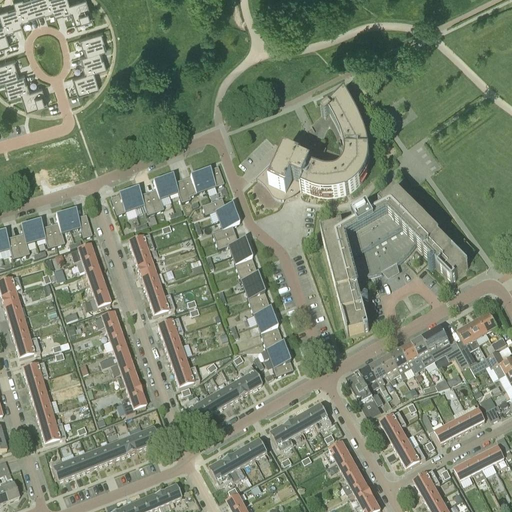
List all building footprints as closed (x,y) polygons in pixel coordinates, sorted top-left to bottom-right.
[(17,0),(13,2),(14,7),(15,8),(20,23),(29,20),(28,19),(35,17),(36,17),(36,18),(30,0),(17,0)] [(30,0),(36,18),(37,18),(37,17),(36,16),(44,14),(44,15),(53,13),(53,12),(49,0),(30,0)] [(49,0),(53,12),(53,13),(54,18),(55,18),(55,17),(55,16),(62,14),(62,15),(71,13),(69,5),(69,3),(67,0),(49,0)] [(69,5),(71,13),(75,25),(76,25),(75,24),(82,21),(83,23),(92,20),(86,0),(80,0),(76,1),(76,3),(69,5)] [(0,19),(1,25),(2,26),(5,33),(14,31),(14,30),(13,29),(21,27),(21,28),(22,28),(20,23),(15,8),(8,10),(7,9),(0,11),(0,19)] [(0,48),(1,48),(1,47),(8,45),(8,46),(9,46),(5,33),(2,26),(0,26),(0,48)] [(102,32),(78,40),(78,41),(80,40),(83,49),(84,49),(86,56),(99,52),(100,52),(101,52),(106,50),(106,49),(105,50),(103,43),(103,42),(104,42),(101,34),(103,33),(102,32)] [(85,56),(79,58),(79,59),(80,59),(81,58),(83,66),(82,66),(83,71),(84,74),(84,75),(92,72),(92,73),(94,72),(107,68),(107,67),(106,68),(103,59),(102,59),(100,52),(99,52),(86,56),(85,56)] [(15,60),(0,64),(0,83),(3,82),(4,82),(17,77),(15,70),(16,69),(14,61),(15,60),(15,59),(15,60)] [(84,74),(72,78),(72,79),(73,79),(76,86),(74,86),(77,96),(99,89),(96,79),(94,80),(92,73),(92,72),(84,75),(84,74)] [(17,77),(4,82),(6,89),(6,90),(5,90),(8,98),(6,99),(7,100),(20,95),(22,95),(22,94),(29,92),(26,83),(25,83),(23,76),(24,76),(24,75),(18,77),(17,77)] [(29,92),(22,94),(22,95),(24,102),(23,102),(26,112),(47,105),(44,96),(43,96),(41,89),(42,89),(42,88),(29,92)] [(340,137),(341,139),(342,144),(345,153),(345,158),(345,162),(344,166),(343,169),(341,172),(338,175),(336,176),(334,176),(330,177),(326,177),(324,176),(318,174),(311,172),(312,172),(311,171),(310,172),(301,165),(302,162),(301,162),(301,163),(284,155),(285,155),(285,154),(255,183),(256,184),(257,182),(259,184),(261,185),(263,187),(265,188),(267,190),(268,192),(270,194),(272,198),(274,200),(276,201),(278,202),(280,203),(283,203),(282,204),(283,204),(291,186),(302,191),(300,194),(301,195),(302,193),(311,197),(315,198),(320,199),(326,200),(333,200),(340,198),(346,197),(349,195),(352,194),(356,190),(360,187),(361,184),(365,177),(367,173),(368,167),(369,163),(369,156),(368,148),(366,141),(363,133),(359,121),(355,114),(345,96),(346,95),(345,95),(321,118),(322,119),(325,121),(329,117),(334,126),(340,137)] [(217,170),(199,177),(206,194),(212,191),(214,190),(214,191),(224,187),(217,170)] [(182,183),(188,200),(189,200),(197,197),(206,194),(199,177),(198,177),(182,183)] [(162,183),(169,199),(178,196),(181,206),(190,203),(189,200),(188,200),(182,183),(175,186),(172,179),(165,182),(164,182),(162,183)] [(162,183),(153,186),(155,193),(148,196),(155,216),(157,215),(163,213),(160,203),(169,199),(162,183)] [(143,209),(147,219),(155,216),(148,196),(140,199),(138,192),(136,192),(130,194),(129,195),(128,195),(134,212),(143,209)] [(128,195),(110,202),(116,219),(121,217),(125,216),(125,215),(134,212),(128,195)] [(371,221),(368,216),(366,213),(362,215),(354,217),(349,218),(352,224),(355,230),(344,236),(342,232),(338,233),(338,234),(322,238),(322,237),(321,237),(347,338),(348,338),(348,337),(364,333),(364,334),(369,333),(355,281),(359,281),(362,281),(365,280),(369,280),(372,279),(375,278),(378,277),(381,276),(386,274),(390,278),(392,277),(395,275),(393,270),(397,267),(400,265),(402,263),(405,261),(407,258),(409,255),(411,253),(413,250),(415,248),(452,285),(456,282),(455,281),(467,270),(468,270),(395,195),(394,196),(395,197),(383,208),(382,207),(379,211),(382,214),(371,221)] [(221,203),(202,210),(205,219),(212,216),(215,215),(218,223),(218,224),(235,218),(234,216),(232,209),(231,208),(224,211),(221,203)] [(67,217),(65,217),(70,234),(79,231),(83,242),(92,239),(86,219),(77,221),(75,214),(67,216),(67,217)] [(55,220),(57,227),(50,229),(56,250),(64,247),(61,237),(70,234),(65,217),(64,217),(59,219),(55,220)] [(235,219),(235,218),(218,224),(222,233),(211,237),(214,245),(234,238),(232,231),(232,230),(238,228),(235,219)] [(31,227),(30,228),(35,245),(44,242),(47,252),(56,250),(50,229),(42,232),(40,224),(39,225),(33,227),(31,227)] [(20,231),(22,238),(14,240),(21,260),(29,258),(26,247),(35,245),(30,228),(29,228),(24,229),(20,231)] [(162,232),(164,237),(171,235),(169,229),(162,232)] [(0,255),(9,252),(12,263),(21,260),(14,240),(7,242),(5,235),(3,235),(0,236),(0,255)] [(234,238),(214,245),(217,253),(218,253),(228,250),(230,257),(231,259),(248,252),(247,251),(244,242),(237,245),(235,240),(234,238)] [(154,253),(149,239),(128,246),(133,260),(148,255),(154,253)] [(81,265),(94,261),(90,249),(71,256),(74,266),(80,264),(81,265)] [(249,257),(248,252),(231,259),(234,265),(234,267),(237,276),(254,270),(251,262),(249,257)] [(137,271),(152,266),(148,255),(133,260),(137,271)] [(85,277),(98,273),(94,261),(81,265),(76,267),(79,277),(84,275),(85,277)] [(192,271),(201,267),(200,262),(190,266),(192,271)] [(50,263),(45,265),(48,274),(53,272),(50,263)] [(141,283),(156,278),(152,266),(137,271),(141,283)] [(255,272),(254,270),(237,276),(240,285),(241,284),(241,285),(244,293),(260,287),(256,274),(255,272)] [(54,276),(56,283),(57,287),(66,284),(62,273),(54,276)] [(89,289),(102,284),(98,273),(85,277),(86,279),(81,281),(84,290),(89,289)] [(145,294),(160,289),(156,278),(141,283),(145,294)] [(22,295),(17,281),(6,284),(0,286),(0,298),(1,302),(16,297),(22,295)] [(93,300),(106,296),(102,284),(89,289),(93,300)] [(267,304),(260,287),(244,293),(247,302),(250,311),(267,304)] [(51,295),(48,288),(40,290),(43,298),(51,295)] [(53,290),(56,300),(62,298),(59,289),(53,290)] [(149,305),(164,300),(160,289),(145,294),(149,305)] [(89,304),(92,313),(110,307),(106,296),(93,300),(93,302),(89,304)] [(4,313),(19,309),(16,297),(1,302),(4,313)] [(174,312),(169,298),(164,300),(149,305),(154,320),(174,312)] [(187,306),(189,312),(196,309),(195,304),(187,306)] [(273,322),(267,304),(250,311),(250,312),(251,315),(253,319),(257,328),(273,322)] [(8,325),(23,320),(23,319),(26,318),(24,310),(20,311),(19,309),(4,313),(8,325)] [(192,320),(199,318),(197,312),(190,315),(192,320)] [(66,325),(77,321),(75,316),(64,320),(66,325)] [(104,333),(117,329),(113,317),(100,322),(104,333)] [(478,324),(486,337),(497,331),(489,317),(478,324)] [(11,336),(26,332),(23,320),(8,325),(11,336)] [(162,343),(177,338),(182,336),(177,322),(157,329),(162,343)] [(280,339),(273,322),(257,328),(260,336),(259,337),(263,345),(280,339)] [(489,343),(486,337),(478,324),(467,330),(478,348),(489,343)] [(69,338),(76,336),(74,328),(67,330),(66,330),(69,338)] [(108,345),(121,340),(117,329),(104,333),(108,345)] [(479,350),(478,348),(467,330),(457,336),(462,345),(457,347),(463,357),(468,367),(469,367),(470,370),(476,366),(469,355),(479,350)] [(455,362),(457,360),(450,348),(441,331),(422,341),(435,364),(446,358),(449,364),(455,361),(455,362)] [(11,336),(15,348),(36,342),(36,341),(34,332),(27,334),(26,332),(11,336)] [(166,355),(181,350),(177,338),(162,343),(166,355)] [(269,362),(286,356),(284,352),(283,347),(280,340),(280,339),(263,345),(266,354),(266,353),(266,354),(269,362)] [(112,356),(125,352),(121,340),(108,345),(112,356)] [(424,371),(435,364),(422,341),(411,347),(424,371)] [(492,347),(496,354),(506,348),(502,341),(492,347)] [(40,356),(36,342),(15,348),(19,362),(40,356)] [(461,372),(468,367),(463,357),(457,347),(456,345),(450,348),(457,360),(455,362),(461,372)] [(413,377),(424,371),(411,347),(400,353),(413,377)] [(490,357),(496,354),(492,347),(486,350),(490,357)] [(170,366),(185,361),(181,350),(166,355),(170,366)] [(116,368),(129,363),(125,352),(112,356),(116,368)] [(403,383),(404,382),(413,377),(400,353),(390,359),(400,377),(403,383)] [(505,378),(511,374),(511,361),(505,366),(499,355),(485,362),(470,370),(474,377),(489,369),(491,373),(493,372),(498,382),(505,378)] [(276,380),(293,374),(286,356),(269,362),(272,371),(276,380)] [(233,363),(236,368),(243,364),(240,359),(233,363)] [(390,383),(400,377),(390,359),(380,365),(387,378),(390,383)] [(174,377),(189,372),(185,361),(170,366),(174,377)] [(121,379),(133,375),(129,363),(116,368),(110,370),(113,379),(120,377),(121,379)] [(382,381),(387,378),(380,365),(369,371),(376,384),(377,384),(380,389),(385,386),(382,381)] [(42,383),(47,381),(43,367),(22,373),(27,387),(42,383)] [(206,371),(210,376),(216,371),(213,367),(206,371)] [(262,388),(251,369),(238,377),(241,382),(249,396),(262,388)] [(194,370),(189,372),(174,377),(179,392),(199,385),(194,370)] [(366,390),(376,384),(369,371),(359,377),(366,390)] [(120,392),(125,391),(137,386),(133,375),(121,379),(121,381),(117,382),(120,392)] [(377,410),(372,401),(369,396),(366,390),(359,377),(346,385),(368,424),(381,416),(377,410)] [(230,388),(238,402),(249,396),(241,382),(230,388)] [(435,388),(438,394),(450,390),(445,382),(435,388)] [(30,399),(45,394),(42,383),(27,387),(30,399)] [(217,390),(228,408),(238,402),(230,388),(228,384),(218,390),(217,390)] [(129,402),(142,398),(137,386),(125,391),(129,402)] [(210,401),(217,414),(228,408),(217,390),(218,390),(217,389),(206,395),(210,401)] [(181,394),(183,400),(190,397),(188,391),(181,394)] [(410,393),(413,399),(418,398),(414,391),(410,393)] [(480,393),(473,396),(476,402),(483,399),(480,393)] [(34,410),(48,406),(45,394),(30,399),(34,410)] [(377,410),(383,406),(378,397),(376,398),(373,394),(369,396),(372,401),(377,410)] [(135,415),(134,413),(146,409),(142,398),(129,402),(120,405),(125,419),(135,415)] [(196,401),(183,408),(194,427),(207,420),(199,407),(196,401)] [(199,407),(207,420),(217,414),(210,401),(199,407)] [(485,415),(490,412),(485,402),(480,405),(485,415)] [(37,422),(52,417),(48,406),(34,410),(37,422)] [(413,407),(407,409),(411,417),(416,414),(413,407)] [(332,427),(328,421),(321,408),(318,409),(308,415),(315,428),(319,434),(332,427)] [(500,413),(498,408),(490,412),(485,415),(491,426),(499,422),(496,415),(500,413)] [(463,436),(473,431),(467,418),(464,412),(454,418),(457,424),(456,424),(463,436)] [(467,418),(473,431),(484,425),(478,413),(467,418)] [(303,436),(315,428),(308,415),(295,423),(303,436)] [(387,439),(400,432),(406,428),(399,415),(393,419),(380,426),(387,439)] [(441,448),(452,442),(445,430),(444,431),(441,426),(433,430),(425,416),(422,417),(423,424),(429,436),(435,433),(435,435),(434,435),(441,448)] [(40,433),(55,429),(52,417),(37,422),(40,433)] [(103,422),(97,424),(99,430),(105,428),(103,422)] [(290,443),(303,436),(295,423),(283,430),(290,443)] [(452,442),(463,436),(456,424),(448,429),(445,430),(452,442)] [(45,448),(66,442),(61,427),(55,429),(40,433),(45,448)] [(77,433),(79,439),(86,436),(84,430),(77,433)] [(283,430),(270,437),(281,456),(294,449),(290,443),(283,430)] [(142,436),(148,450),(159,446),(153,432),(142,436)] [(393,450),(406,442),(400,432),(387,439),(393,450)] [(125,459),(136,455),(131,441),(128,435),(117,439),(125,459)] [(136,455),(148,450),(142,436),(131,441),(136,455)] [(334,443),(331,437),(324,441),(327,446),(334,443)] [(114,463),(125,459),(117,439),(107,443),(109,449),(108,449),(114,463)] [(509,453),(509,452),(503,440),(497,444),(503,456),(503,455),(509,453)] [(399,460),(412,452),(406,442),(393,450),(399,460)] [(247,450),(254,463),(258,469),(271,462),(260,443),(247,450)] [(429,455),(434,452),(430,445),(425,448),(429,455)] [(330,470),(336,467),(349,459),(342,446),(329,453),(323,457),(330,470)] [(102,468),(114,463),(108,449),(97,453),(102,468)] [(406,473),(419,466),(425,462),(418,449),(412,452),(399,460),(406,473)] [(242,471),(254,463),(247,450),(234,457),(242,471)] [(493,468),(504,463),(498,451),(487,457),(493,468)] [(91,472),(102,468),(97,453),(85,458),(91,472)] [(511,459),(509,453),(503,455),(507,464),(511,461),(511,459)] [(240,482),(235,474),(242,471),(234,457),(222,465),(233,484),(234,486),(240,482)] [(482,474),(493,468),(487,457),(476,462),(482,474)] [(69,481),(80,477),(74,462),(72,463),(71,458),(62,462),(64,467),(63,467),(69,481)] [(80,477),(91,472),(85,458),(74,462),(80,477)] [(301,463),(304,469),(311,465),(308,459),(301,463)] [(342,477),(355,470),(349,459),(336,467),(342,477)] [(288,461),(281,466),(284,471),(291,466),(288,461)] [(486,481),(482,474),(476,462),(465,468),(471,480),(474,479),(477,486),(486,481)] [(7,482),(11,481),(5,465),(0,467),(0,479),(5,478),(7,482)] [(222,465),(209,472),(220,491),(233,484),(222,465)] [(57,486),(69,481),(63,467),(52,472),(57,486)] [(460,486),(471,480),(465,468),(454,473),(460,486)] [(342,491),(361,480),(355,470),(342,477),(348,487),(342,490),(342,491)] [(441,476),(445,483),(450,480),(446,473),(441,476)] [(440,487),(432,474),(426,477),(413,485),(421,498),(434,491),(440,487)] [(354,498),(367,491),(361,480),(342,491),(347,499),(353,496),(354,498)] [(2,491),(8,505),(19,501),(13,486),(2,491)] [(164,494),(170,506),(181,501),(176,489),(164,494)] [(227,494),(230,500),(238,496),(235,490),(227,494)] [(0,508),(8,505),(2,491),(0,491),(0,508)] [(360,509),(373,501),(367,491),(354,498),(360,509)] [(427,508),(440,501),(434,491),(421,498),(427,508)] [(169,511),(172,511),(170,506),(164,494),(153,499),(158,511),(169,511)] [(158,511),(153,499),(142,504),(145,511),(158,511)] [(230,511),(239,511),(245,509),(239,499),(226,505),(230,511)] [(378,511),(373,501),(360,509),(354,511),(353,511),(378,511)] [(428,511),(444,511),(446,511),(440,501),(427,508),(428,511)]
